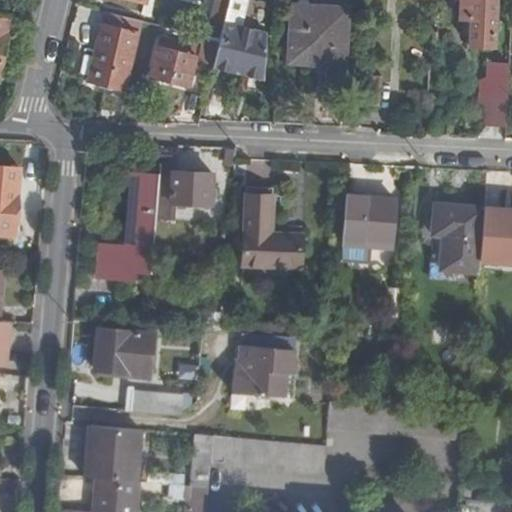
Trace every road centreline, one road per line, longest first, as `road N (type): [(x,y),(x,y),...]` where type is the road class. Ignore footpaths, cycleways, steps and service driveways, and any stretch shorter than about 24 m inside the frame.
road 1 (residential): [(511,149),(72,131)]
road 2 (residential): [(37,511),(72,131)]
road 3 (residential): [(56,0),(27,129)]
